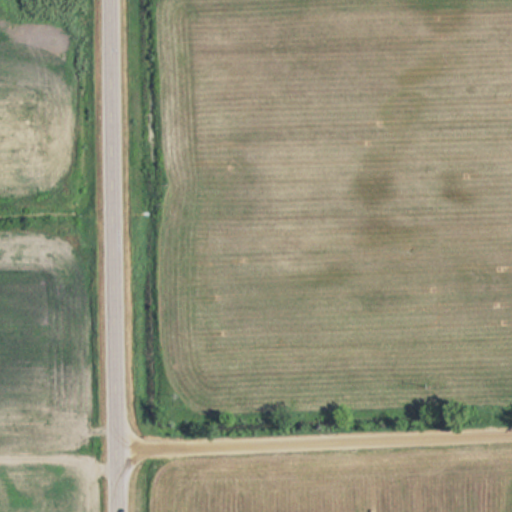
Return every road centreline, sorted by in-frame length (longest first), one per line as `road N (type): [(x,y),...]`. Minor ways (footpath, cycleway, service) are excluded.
road 1 (residential): [(116,511),(111,0)]
road 2 (residential): [(116,451),(511,436)]
